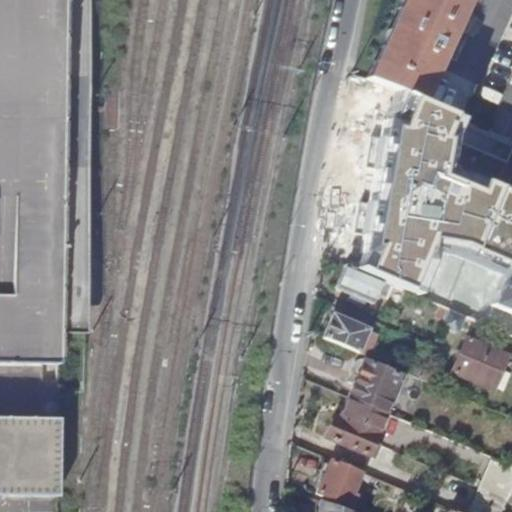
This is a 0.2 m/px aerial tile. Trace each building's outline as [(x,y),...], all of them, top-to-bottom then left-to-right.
[(0,0),(0,366),(34,367),(58,368),(63,0),(0,0)] [(402,0),(368,78),(424,102),(444,56),(455,61),(465,37),(454,32),(468,0),(402,0)] [(413,152),(434,109),(382,88),(363,129),(413,152)] [(360,187),(365,174),(337,162),(336,169),(335,176),(360,187)] [(409,201),(413,194),(375,178),(372,185),(409,201)] [(412,202),(409,201),(372,185),(357,220),(397,237),(412,202)] [(370,227),(365,237),(392,249),(396,238),(370,227)] [(392,249),(365,237),(357,234),(346,263),(391,282),(398,268),(393,266),(399,253),(419,262),(424,250),(396,238),(392,249)] [(382,300),(388,286),(342,266),(333,290),(369,306),(374,296),(382,300)] [(459,333),(466,319),(449,311),(441,329),(454,335),(459,333)] [(332,316),(322,339),(356,353),(366,331),(332,316)] [(453,375),(491,391),(505,357),(467,341),(453,375)] [(357,379),(348,399),(385,415),(401,379),(358,360),(355,363),(350,373),(353,378),(357,379)] [(373,443),(385,415),(348,399),(338,421),(333,419),(325,438),(373,459),(378,446),(373,443)] [(58,421),(35,421),(0,420),(0,499),(35,500),(57,500),(58,421)] [(337,511),(345,511),(361,475),(330,462),(324,475),(318,472),(315,479),(320,482),(314,497),(322,500),(320,505),(337,511)] [(390,475),(385,486),(406,495),(409,496),(414,485),(390,475)]
